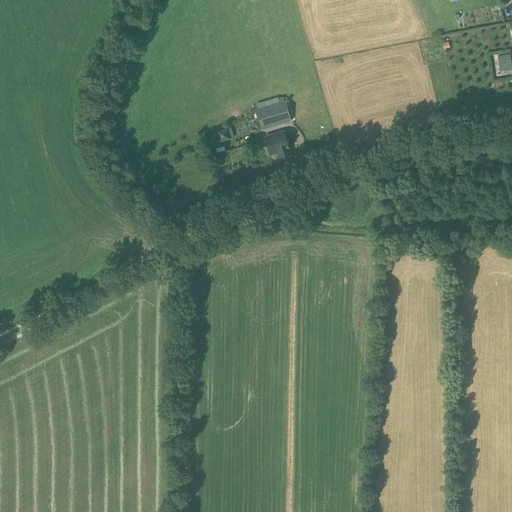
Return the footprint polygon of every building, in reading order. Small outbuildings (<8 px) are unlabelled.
[(511,58),(509,52),(502,56),(507,64),(511,61),(511,58)] [(511,66),(511,63),(499,65),(500,72),(511,69),(511,66)] [(263,129),(292,121),(286,101),(257,109),(263,129)] [(230,139),(234,137),(231,129),(227,130),(227,129),(217,132),(218,133),(213,134),(216,143),(220,142),(230,139)] [(279,158),(291,154),(285,131),(265,137),(270,156),(278,153),(279,158)]
